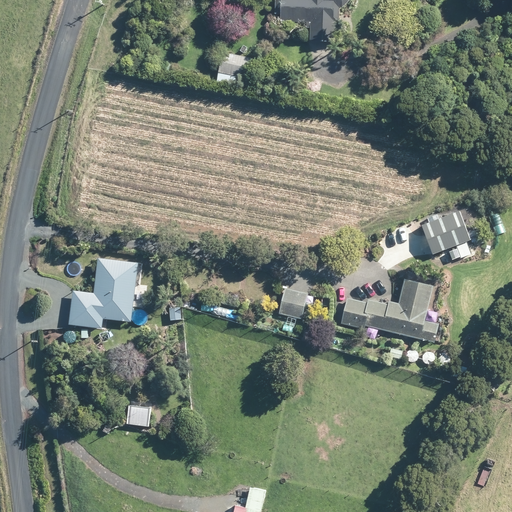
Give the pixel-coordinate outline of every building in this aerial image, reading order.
[(281,0),(281,22),(311,23),(310,44),(332,44),(332,32),(339,33),(340,9),(351,10),(351,0),(281,0)] [(251,60),(224,54),(218,84),(235,88),(237,77),(247,79),(251,60)] [(139,264),(100,260),(97,295),(75,293),(72,326),(103,329),(104,319),(133,322),(139,264)] [(433,288),(406,281),(400,309),(350,297),(343,324),(365,330),(366,327),(436,343),(440,326),(425,322),(433,288)] [(309,292),(287,287),(281,315),(302,320),(309,292)] [(153,404),(131,401),(128,425),(151,427),(153,404)] [(262,511),(267,491),(252,488),(247,508),(237,506),(235,511),(262,511)]
